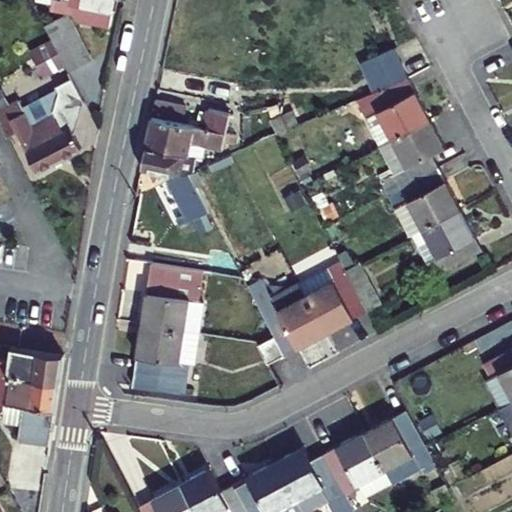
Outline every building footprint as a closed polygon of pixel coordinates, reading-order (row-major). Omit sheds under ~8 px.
[(50,0),(48,12),(63,16),(74,18),(76,22),(108,28),(113,0),(50,0)] [(63,16),(40,27),(51,48),(57,60),(62,70),(64,73),(87,62),(63,16)] [(51,48),(32,58),(38,69),(57,60),(51,48)] [(397,52),(359,68),(373,97),(407,81),(397,52)] [(57,60),(38,69),(43,79),(62,70),(57,60)] [(407,81),(373,97),(355,105),(364,124),(376,119),(392,148),(432,127),(407,81)] [(16,103),(0,110),(0,130),(5,140),(17,135),(36,175),(78,154),(71,140),(81,107),(68,82),(52,91),(53,94),(20,110),(16,103)] [(184,103),(154,97),(145,146),(194,155),(200,157),(202,146),(224,150),(226,140),(237,142),(239,130),(232,129),(210,125),(181,120),(184,103)] [(236,107),(213,104),(210,125),(232,129),(236,107)] [(392,148),(376,119),(364,124),(381,154),(392,148)] [(431,162),(446,154),(432,127),(392,148),(407,175),(377,191),(384,204),(438,175),(431,162)] [(194,155),(145,146),(139,167),(167,172),(165,179),(183,213),(176,216),(179,223),(204,210),(188,180),(194,155)] [(410,243),(460,217),(438,175),(384,204),(392,218),(396,216),(410,243)] [(432,285),(483,259),(460,217),(410,243),(432,285)] [(349,257),(337,263),(340,266),(345,277),(357,271),(349,257)] [(154,264),(148,293),(190,302),(196,303),(202,275),(154,264)] [(345,277),(340,266),(299,288),(327,339),(367,318),(345,277)] [(381,310),(359,270),(357,271),(345,277),(367,318),(381,310)] [(327,339),(299,288),(257,311),(271,336),(285,362),(327,339)] [(184,331),(190,302),(148,293),(142,322),(184,331)] [(210,306),(196,303),(190,302),(184,331),(205,335),(210,306)] [(184,331),(142,322),(128,389),(178,399),(183,380),(190,381),(193,366),(177,363),(184,331)] [(193,366),(198,367),(205,335),(184,331),(177,363),(193,366)] [(254,345),(268,371),(285,362),(271,336),(254,345)] [(511,397),(511,343),(476,362),(484,375),(491,371),(506,400),(511,397)] [(0,378),(52,385),(55,359),(7,353),(5,365),(0,364),(0,378)] [(491,371),(484,375),(477,379),(492,408),(506,400),(491,371)] [(52,385),(0,378),(0,414),(4,416),(3,425),(46,431),(52,385)] [(190,381),(183,380),(178,399),(186,401),(190,381)] [(511,397),(506,400),(492,408),(507,436),(511,432),(511,397)] [(427,456),(402,411),(361,433),(382,472),(410,457),(413,464),(427,456)] [(382,472),(361,433),(319,456),(343,501),(359,493),(355,486),(382,472)] [(306,464),(299,451),(272,466),(292,505),(318,491),(328,509),(343,501),(319,456),(306,464)] [(278,511),(292,505),(272,466),(230,488),(242,511),(278,511)] [(219,494),(207,472),(177,488),(189,511),(219,511),(226,509),(227,511),(242,511),(230,488),(219,494)] [(189,511),(177,488),(139,508),(141,511),(189,511)]
